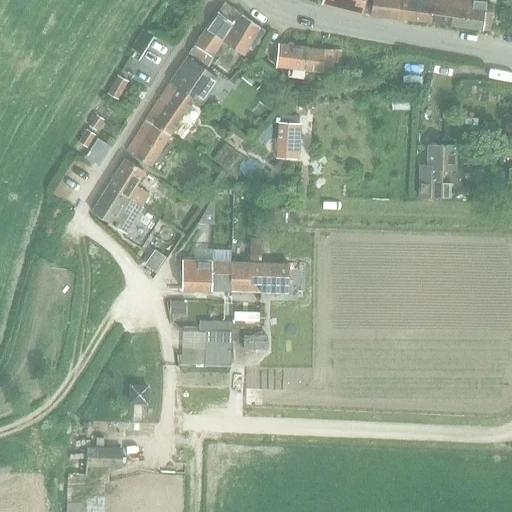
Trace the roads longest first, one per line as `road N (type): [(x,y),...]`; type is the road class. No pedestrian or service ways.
road 1 (residential): [(74,218),(210,0)]
road 2 (tertiary): [(496,52),(280,10),(265,0)]
road 3 (track): [(71,381),(87,276),(74,218)]
road 4 (track): [(71,381),(140,277)]
